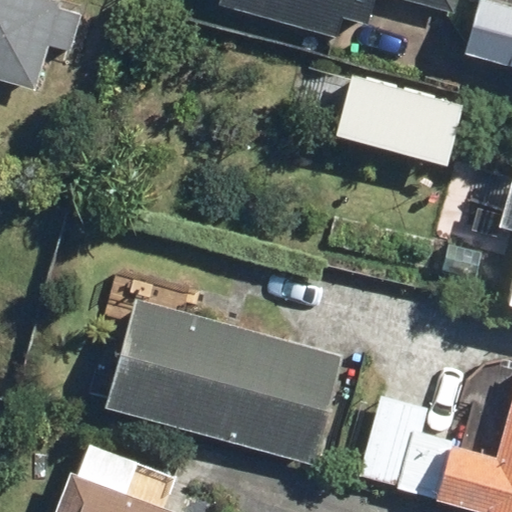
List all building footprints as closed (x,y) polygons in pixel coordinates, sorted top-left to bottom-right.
[(80,4),(63,0),(0,0),(0,80),(34,89),(46,46),(67,52),(80,4)] [(217,0),(217,3),(334,36),(339,16),(370,25),(376,0),(407,0),(450,12),(453,0),(217,0)] [(511,4),(496,0),(476,0),(463,52),(511,65),(511,4)] [(351,78),(336,135),(447,164),(462,107),(351,78)] [(338,355),(134,298),(103,405),(308,462),(338,355)] [(511,511),(511,385),(493,452),(417,430),(423,406),(375,393),(352,475),(486,511),(511,511)] [(177,511),(123,491),(135,460),(86,441),(74,471),(69,469),(52,511),(177,511)]
